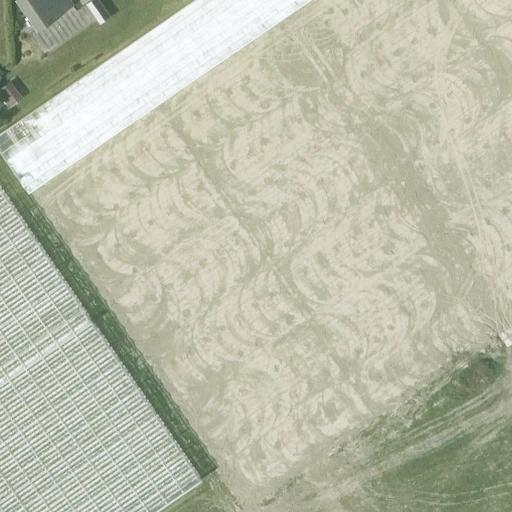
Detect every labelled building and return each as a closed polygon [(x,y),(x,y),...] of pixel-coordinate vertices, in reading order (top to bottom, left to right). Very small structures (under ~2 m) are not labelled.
[(0,147),(247,507),(511,324),(511,0),(190,0),(0,131),(0,147)] [(19,0),(39,27),(73,3),(70,0),(19,0)] [(111,16),(100,0),(91,0),(87,3),(100,23),(111,16)] [(11,80),(0,88),(0,96),(9,108),(23,96),(11,80)] [(0,511),(152,511),(202,479),(0,185),(0,511)]
